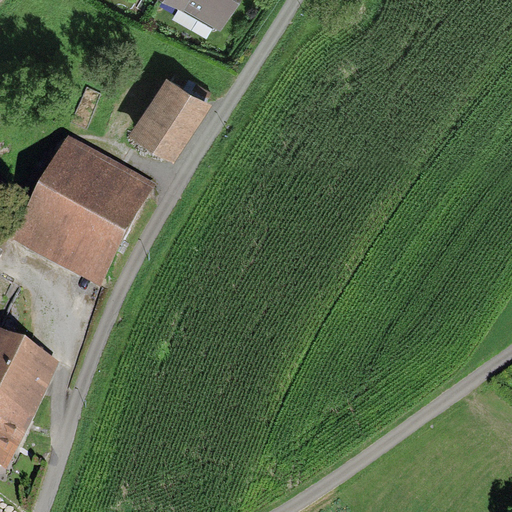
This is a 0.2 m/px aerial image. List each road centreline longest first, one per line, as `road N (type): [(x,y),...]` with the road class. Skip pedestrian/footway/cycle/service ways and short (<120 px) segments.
road 1 (residential): [(42,511),(117,296),(294,0)]
road 2 (residential): [(281,511),(511,354)]
